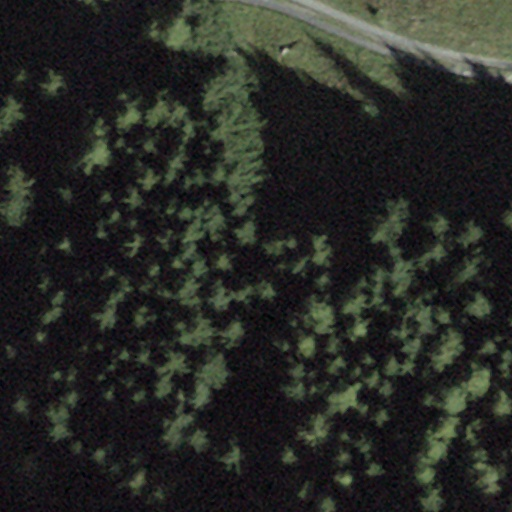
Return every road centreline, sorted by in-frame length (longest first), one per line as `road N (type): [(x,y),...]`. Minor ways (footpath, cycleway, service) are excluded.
road 1 (track): [(0,281),(115,21),(138,0)]
road 2 (track): [(288,0),(394,44),(511,70)]
